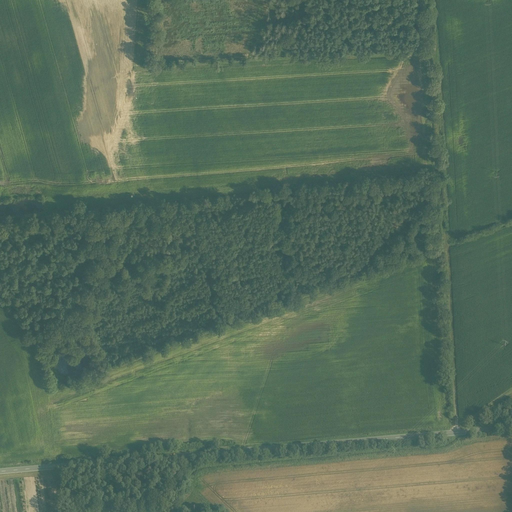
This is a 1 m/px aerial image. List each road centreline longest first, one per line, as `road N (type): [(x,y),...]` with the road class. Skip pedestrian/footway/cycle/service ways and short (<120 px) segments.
road 1 (tertiary): [(0,471),(511,428)]
road 2 (track): [(455,433),(434,0)]
